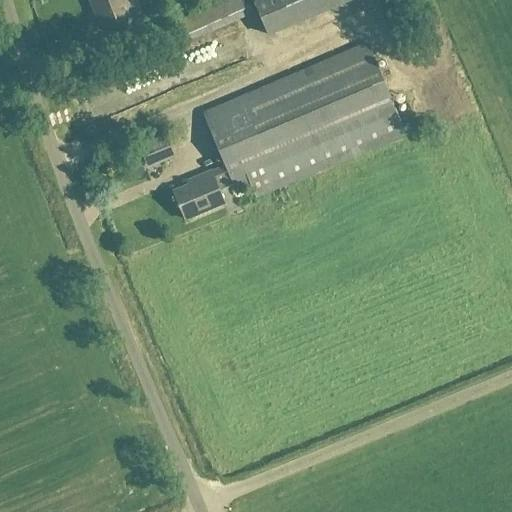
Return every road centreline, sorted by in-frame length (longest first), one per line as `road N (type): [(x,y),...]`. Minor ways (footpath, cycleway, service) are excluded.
road 1 (unclassified): [(219,511),(10,0)]
road 2 (unknown): [(511,381),(217,506)]
